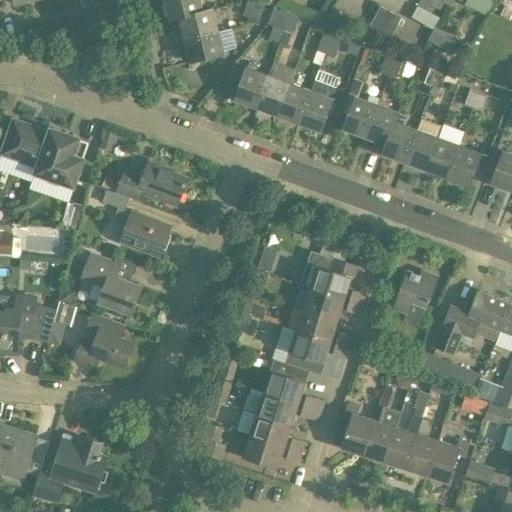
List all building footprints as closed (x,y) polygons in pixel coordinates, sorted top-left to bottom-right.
[(179,17),(203,12),(199,0),(165,0),(170,21),(179,19),(179,17)] [(249,0),(244,16),(251,18),(258,0),(249,0)] [(267,1),(263,0),(258,0),(251,18),(260,21),(267,1)] [(421,0),(418,7),(427,12),(430,6),(440,12),(446,0),(421,0)] [(491,0),(466,0),(465,3),(486,14),(493,1),(491,0)] [(511,0),(508,0),(501,16),(511,21),(511,18),(511,0)] [(369,28),(391,39),(402,19),(380,7),(369,28)] [(179,17),(179,19),(185,41),(218,32),(213,9),(203,12),(179,17)] [(274,9),(268,25),(285,31),(291,15),(274,9)] [(291,15),(285,31),(292,34),(298,18),(291,15)] [(451,54),(457,44),(434,31),(428,42),(451,54)] [(224,54),(218,32),(185,41),(190,63),(224,54)] [(318,50),(326,53),(331,37),(324,34),(318,50)] [(340,40),(331,37),(326,53),(335,56),(340,40)] [(360,47),(350,43),(347,52),(357,56),(360,47)] [(380,73),(387,76),(393,60),(386,58),(380,73)] [(404,58),(402,63),(398,75),(411,79),(417,63),(404,58)] [(402,63),(393,60),(387,76),(397,79),(398,75),(402,63)] [(268,76),(256,109),(278,117),(290,84),(295,70),(274,62),(268,76)] [(234,102),(256,109),(268,76),(247,68),(234,102)] [(425,84),(433,87),(438,71),(431,68),(425,84)] [(447,74),(438,71),(433,87),(440,90),(447,74)] [(315,81),(311,92),(299,125),(321,133),(330,109),(336,112),(343,91),(315,81)] [(299,125),(311,92),(290,84),(278,117),(299,125)] [(466,105),(473,108),(479,93),(472,90),(466,105)] [(488,96),(479,93),(473,108),(482,111),(488,96)] [(370,95),(367,101),(355,97),(349,95),(342,114),(348,116),(343,130),(364,138),(379,99),(379,98),(370,95)] [(364,138),(386,146),(387,147),(396,123),(399,113),(389,109),(391,103),(379,99),(364,138)] [(34,175),(35,175),(51,130),(50,130),(49,133),(13,121),(1,155),(36,168),(34,175)] [(404,164),(416,130),(396,123),(387,147),(386,146),(382,156),(404,164)] [(120,132),(106,128),(101,149),(112,152),(113,145),(117,146),(120,132)] [(79,140),(51,130),(35,175),(74,189),(84,160),(83,160),(89,144),(78,141),(79,140)] [(416,130),(404,164),(426,172),(438,138),(416,130)] [(438,138),(426,172),(447,179),(460,146),(438,138)] [(481,154),(460,146),(447,179),(469,187),(481,154)] [(499,164),(504,151),(497,148),(490,169),(496,171),(499,164)] [(492,184),(511,191),(511,153),(504,151),(499,164),(492,184)] [(161,168),(148,163),(142,177),(125,171),(116,193),(138,202),(141,193),(178,207),(188,181),(160,170),(161,168)] [(159,258),(170,228),(125,211),(129,200),(107,191),(102,203),(118,209),(114,219),(129,225),(122,244),(159,258)] [(66,230),(78,233),(85,207),(73,204),(66,230)] [(0,256),(12,257),(14,237),(3,236),(4,231),(0,230),(0,256)] [(320,257),(332,261),(336,248),(324,244),(320,257)] [(300,286),(310,289),(363,306),(366,297),(349,292),(352,281),(354,282),(358,270),(320,257),(311,254),(300,286)] [(134,266),(116,259),(114,264),(92,255),(82,281),(104,289),(98,304),(131,317),(141,289),(128,284),(134,266)] [(20,260),(19,269),(30,270),(31,261),(20,260)] [(259,260),(257,268),(269,272),(271,264),(259,260)] [(269,275),(259,271),(254,286),(264,289),(269,275)] [(426,309),(438,280),(421,273),(418,279),(407,275),(393,311),(407,316),(403,324),(422,331),(430,311),(426,309)] [(363,306),(310,289),(303,311),(339,323),(342,312),(359,317),(363,306)] [(479,326),(500,334),(510,307),(477,294),(469,316),(451,309),(435,350),(454,358),(462,337),(473,341),(479,326)] [(0,354),(17,356),(20,327),(32,328),(35,306),(36,300),(16,298),(15,311),(6,310),(6,315),(0,314),(0,354)] [(54,320),(74,324),(79,305),(59,300),(54,320)] [(249,304),(246,314),(260,318),(263,309),(249,304)] [(511,307),(510,307),(500,334),(511,338),(511,307)] [(339,323),(303,311),(296,332),(349,349),(352,340),(335,334),(339,323)] [(126,370),(135,346),(120,340),(126,326),(92,313),(86,329),(98,334),(94,344),(83,339),(75,361),(86,365),(90,356),(126,370)] [(345,361),(349,349),(296,332),(289,355),(324,366),(328,355),(345,361)] [(59,338),(47,335),(44,343),(57,346),(59,338)] [(218,377),(230,381),(239,350),(227,347),(218,377)] [(415,368),(475,392),(482,375),(422,351),(415,368)] [(495,403),(511,409),(511,361),(501,387),(495,403)] [(270,374),(263,395),(316,413),(319,403),(302,397),(306,386),(270,374)] [(480,379),(474,395),(495,403),(501,387),(480,379)] [(316,413),(263,395),(256,416),(292,428),(295,418),(312,423),(316,413)] [(205,417),(216,420),(221,402),(210,399),(205,417)] [(488,402),(478,399),(474,412),(484,416),(488,402)] [(510,428),(511,419),(511,412),(489,405),(484,420),(510,428)] [(374,423),(363,458),(385,465),(396,430),(396,429),(401,413),(381,406),(376,423),(374,423)] [(351,423),(342,451),(363,458),(374,423),(358,417),(361,410),(349,407),(345,421),(351,423)] [(292,428),(256,416),(249,437),(302,454),(305,445),(288,439),(292,428)] [(396,430),(385,465),(406,472),(423,421),(414,418),(409,434),(396,430)] [(426,439),(431,424),(423,421),(406,472),(427,479),(439,443),(426,439)] [(197,453),(208,457),(217,427),(206,423),(197,453)] [(0,474),(23,481),(36,439),(0,428),(0,474)] [(75,444),(63,440),(51,478),(39,474),(33,496),(57,503),(63,484),(96,494),(107,459),(98,457),(102,445),(77,437),(75,444)] [(298,466),(302,454),(249,437),(242,460),(278,472),(282,461),(298,466)] [(459,442),(457,449),(439,443),(427,479),(449,486),(458,458),(466,460),(471,446),(459,442)] [(490,485),(495,469),(471,462),(466,477),(490,485)] [(511,511),(511,491),(498,487),(491,508),(502,511),(511,511)]
